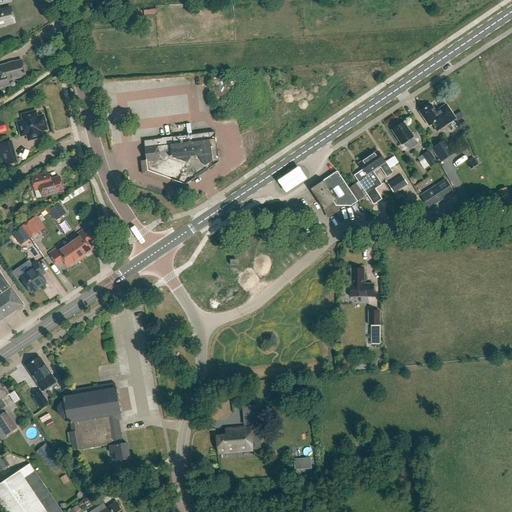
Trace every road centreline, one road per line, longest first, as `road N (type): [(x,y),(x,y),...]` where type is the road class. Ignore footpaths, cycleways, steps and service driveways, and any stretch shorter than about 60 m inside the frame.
road 1 (secondary): [(154,254),(511,11)]
road 2 (unclassified): [(511,222),(344,229),(248,307),(200,327)]
road 3 (tertiary): [(154,254),(100,165),(58,0)]
road 4 (unclassified): [(190,511),(179,446),(200,365),(200,327)]
road 5 (secondary): [(0,357),(154,254)]
